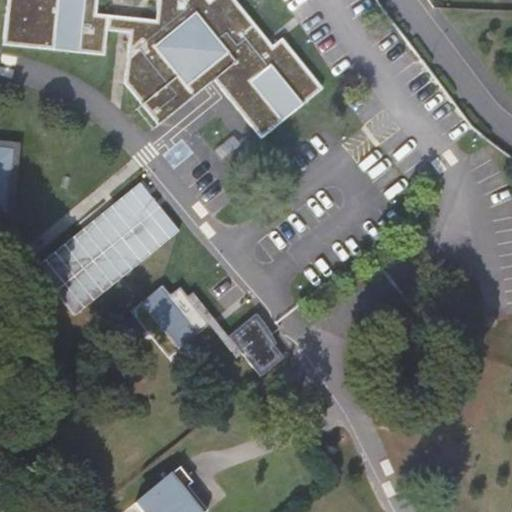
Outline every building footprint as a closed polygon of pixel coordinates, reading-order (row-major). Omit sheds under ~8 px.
[(230,0),(213,0),(211,2),(208,0),(8,0),(4,47),(105,57),(107,36),(128,37),(125,94),(157,134),(217,87),(263,144),(325,94),(281,39),(269,48),(230,0)] [(457,0),(456,23),(500,25),(501,0),(446,0),(457,0)] [(0,219),(14,221),(22,147),(0,144),(0,219)] [(43,273),(81,320),(186,236),(148,189),(43,273)] [(130,313),(167,359),(208,326),(179,290),(169,297),(162,287),(130,313)] [(208,326),(237,362),(244,356),(229,337),(193,292),(186,298),(208,326)] [(272,350),(281,361),(284,358),(275,346),(278,344),(267,325),(258,315),(249,321),(272,350)] [(249,321),(229,337),(244,356),(261,377),(281,361),(272,350),(249,321)] [(180,467),(135,503),(142,511),(209,511),(188,486),(192,482),(180,467)]
